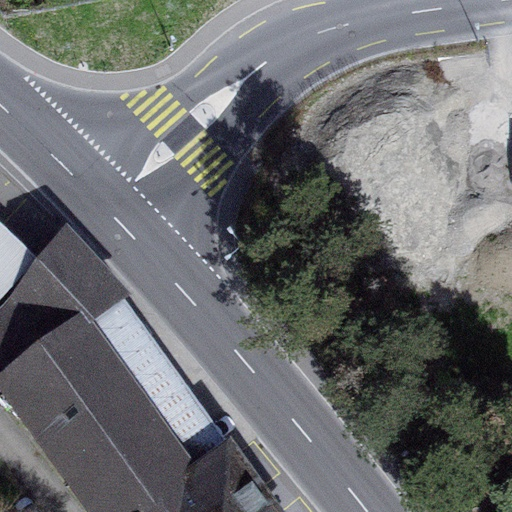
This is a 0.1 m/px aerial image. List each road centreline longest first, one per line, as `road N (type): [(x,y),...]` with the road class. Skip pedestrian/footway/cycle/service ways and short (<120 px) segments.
road 1 (residential): [(496,0),(314,35),(249,76),(106,207)]
road 2 (primary): [(370,511),(106,207)]
road 3 (primary): [(106,207),(0,106)]
